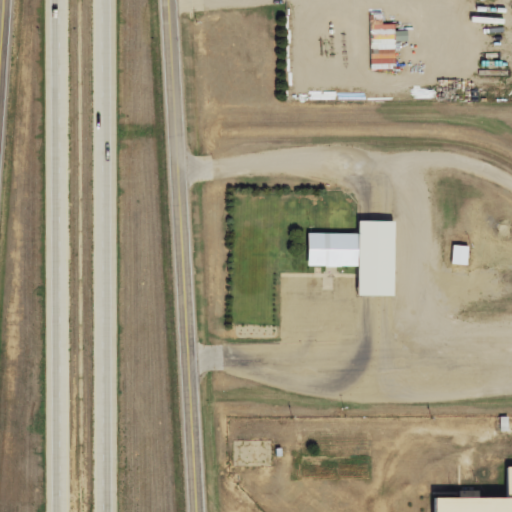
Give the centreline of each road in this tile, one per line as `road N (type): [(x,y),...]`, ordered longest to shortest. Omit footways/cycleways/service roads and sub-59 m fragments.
road 1 (tertiary): [(202,511),(175,0)]
road 2 (motorway): [(64,0),(68,511)]
road 3 (motorway): [(115,511),(111,0)]
road 4 (tertiary): [(10,0),(0,160)]
